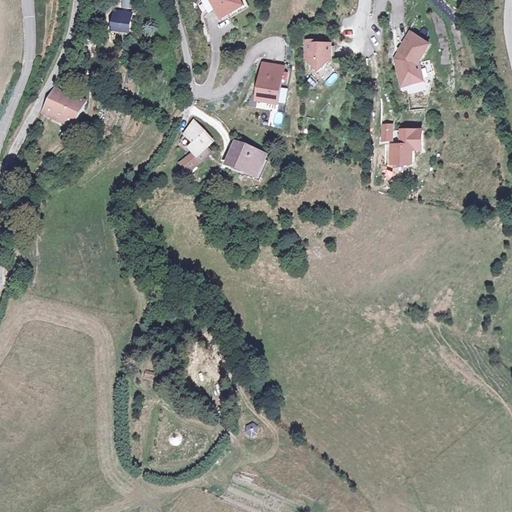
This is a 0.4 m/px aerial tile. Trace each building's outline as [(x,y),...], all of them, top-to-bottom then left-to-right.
[(250,0),(220,0),(229,14),(251,2),(250,0)] [(110,10),(106,27),(126,32),(129,15),(110,10)] [(434,41),(415,30),(404,48),(401,53),(409,82),(428,77),(423,60),(434,41)] [(321,38),(312,38),(311,55),(323,68),(336,56),(336,41),(321,41),(321,38)] [(401,53),(400,56),(407,82),(409,82),(401,53)] [(280,66),(258,62),(251,98),(274,102),(280,66)] [(287,67),(280,66),(274,102),(281,103),(287,67)] [(58,90),(48,113),(81,127),(94,98),(62,85),(58,90)] [(192,121),(180,135),(189,146),(186,149),(194,159),(211,144),(192,121)] [(376,142),(389,142),(389,123),(376,123),(376,142)] [(407,142),(397,142),(397,161),(418,161),(418,147),(428,147),(428,127),(407,127),(407,142)] [(230,145),(221,165),(249,177),(257,161),(246,157),(248,152),(230,145)] [(190,168),(189,166),(194,163),(187,156),(177,165),(184,173),(190,168)] [(257,425),(246,424),(245,435),(256,436),(257,425)]
